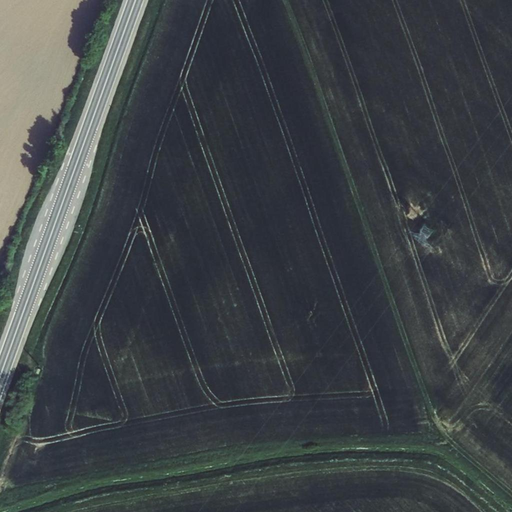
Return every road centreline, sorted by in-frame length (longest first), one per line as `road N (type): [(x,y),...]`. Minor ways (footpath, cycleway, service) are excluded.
road 1 (track): [(284,0),(433,416),(511,494)]
road 2 (secondary): [(0,376),(135,0)]
